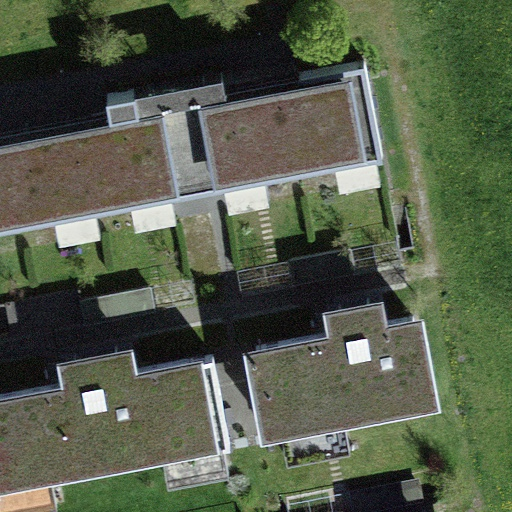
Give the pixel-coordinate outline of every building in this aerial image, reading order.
[(0,125),(0,223),(375,155),(357,61),(0,125)] [(332,323),(327,278),(247,288),(252,332),(332,323)] [(249,339),(268,437),(441,402),(421,305),(249,339)] [(145,354),(211,341),(206,315),(139,328),(145,354)] [(0,338),(0,383),(65,368),(54,326),(0,338)] [(0,392),(0,485),(225,444),(209,354),(0,392)]
